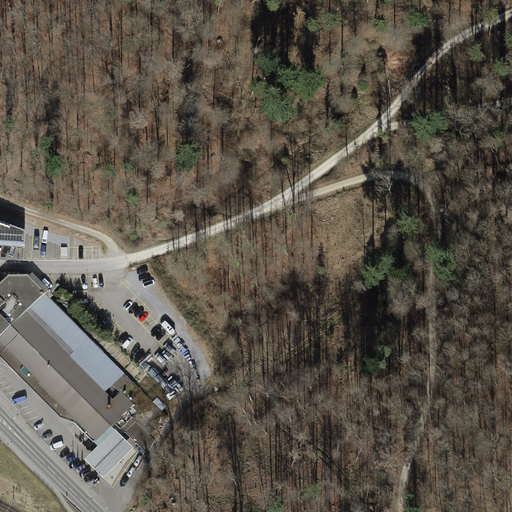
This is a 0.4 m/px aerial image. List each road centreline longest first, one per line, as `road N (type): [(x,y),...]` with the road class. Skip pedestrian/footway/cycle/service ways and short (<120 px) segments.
road 1 (track): [(402,511),(401,482),(430,401),(436,188),(414,173),(384,172),(283,206)]
road 2 (track): [(114,261),(283,206),(379,127)]
road 3 (track): [(379,127),(413,75),(444,46),(511,9)]
road 4 (track): [(141,253),(0,200)]
road 5 (track): [(379,127),(511,98)]
road 6 (primary): [(0,417),(94,511)]
